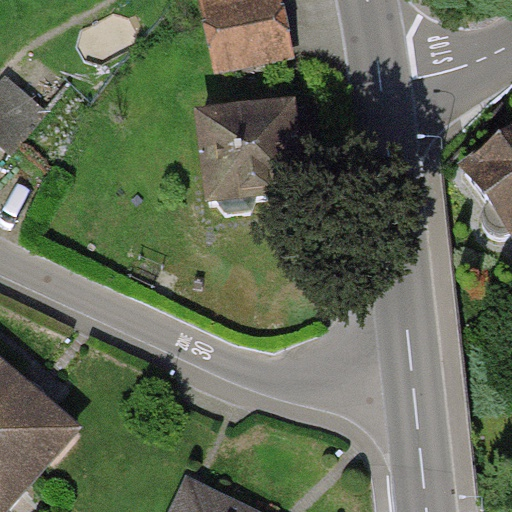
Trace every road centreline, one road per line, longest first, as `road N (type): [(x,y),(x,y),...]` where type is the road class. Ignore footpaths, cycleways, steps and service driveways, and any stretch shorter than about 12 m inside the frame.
road 1 (residential): [(414,382),(335,387),(223,365),(0,258)]
road 2 (tertiary): [(383,84),(414,382)]
road 3 (residential): [(383,84),(439,76),(511,47)]
road 4 (tertiary): [(414,382),(428,511)]
